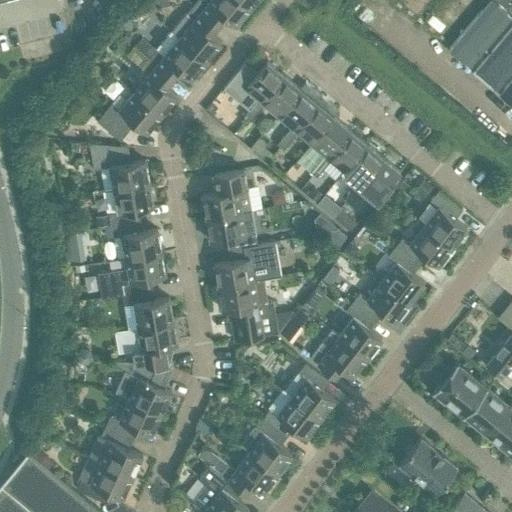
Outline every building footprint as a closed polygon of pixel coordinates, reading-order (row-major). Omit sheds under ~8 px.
[(250,6),(243,0),(207,0),(208,0),(207,0),(195,0),(193,3),(216,23),(224,14),(235,24),(250,6)] [(402,0),(397,7),(419,25),(439,0),(402,0)] [(445,0),(422,28),(444,46),(482,0),(445,0)] [(492,0),(487,0),(446,48),(468,67),(511,15),(492,0)] [(511,3),(511,0),(497,0),(508,9),(511,3)] [(221,41),(209,31),(216,23),(193,3),(185,12),(193,18),(178,36),(206,59),(221,41)] [(511,22),(471,70),(493,88),(511,65),(511,22)] [(206,59),(178,36),(163,54),(156,48),(148,57),(167,74),(175,65),(191,77),(206,59)] [(176,95),(161,82),(167,74),(148,57),(141,66),(148,72),(133,90),(161,113),(176,95)] [(246,117),(283,72),(266,58),(244,85),(232,75),(224,85),(249,107),(243,114),(246,117)] [(277,114),(300,87),(283,72),(246,117),(250,119),(264,103),(277,114)] [(511,77),(498,94),(511,105),(511,77)] [(280,145),(322,95),(305,81),(300,87),(277,114),(290,126),(276,142),(280,145)] [(161,113),(133,90),(119,107),(111,101),(96,119),(116,136),(131,118),(146,131),(161,113)] [(333,114),(338,108),(322,95),(280,145),(283,147),(297,131),(310,142),(333,114)] [(349,128),(333,114),(310,142),(323,154),(317,161),(310,170),(312,172),(349,128)] [(343,170),(366,142),(349,128),(312,172),(316,175),(330,158),(343,170)] [(346,200),(383,156),(366,142),(343,170),(357,181),(343,197),(346,200)] [(149,182),(145,161),(145,158),(125,161),(123,150),(98,155),(100,166),(109,165),(113,188),(149,182)] [(377,198),(400,170),(383,156),(346,200),(349,203),(363,186),(377,198)] [(216,190),(202,193),(206,216),(251,208),(243,167),(213,172),(216,190)] [(153,204),(149,182),(113,188),(117,210),(108,212),(110,223),(135,219),(133,208),(153,204)] [(466,226),(450,214),(457,205),(437,189),(430,199),(438,205),(423,223),(452,245),(466,226)] [(251,208),(206,216),(210,239),(229,236),(231,247),(257,243),(251,208)] [(161,250),(157,227),(137,230),(135,219),(110,223),(112,235),(121,233),(125,256),(161,250)] [(438,264),(452,245),(423,223),(409,241),(402,235),(395,245),(415,260),(422,252),(438,264)] [(65,232),(69,261),(82,259),(78,230),(65,232)] [(233,258),(214,262),(218,285),(263,277),(281,273),(275,239),(257,243),(231,247),(233,258)] [(409,300),(424,282),(408,269),(415,260),(395,245),(387,254),(395,260),(381,278),(409,300)] [(165,273),(161,250),(125,256),(129,279),(120,280),(122,293),(147,288),(145,277),(165,273)] [(263,277),(218,285),(222,308),(230,307),(235,339),(278,332),(274,310),(271,293),(265,294),(263,277)] [(395,319),(409,300),(381,278),(367,296),(359,291),(352,300),(372,315),(379,306),(395,319)] [(173,318),(169,295),(149,299),(147,288),(122,293),(124,304),(133,302),(137,325),(173,318)] [(367,355),(381,337),(365,324),(372,315),(352,300),(345,309),(353,315),(338,333),(367,355)] [(293,312),(289,310),(274,310),(279,330),(293,312)] [(177,342),(173,318),(137,325),(141,347),(132,349),(134,361),(168,365),(165,344),(177,342)] [(511,329),(485,363),(498,374),(496,376),(507,385),(511,379),(511,329)] [(367,355),(338,333),(324,351),(317,346),(309,355),(334,374),(341,365),(353,374),(367,355)] [(171,390),(160,385),(168,365),(134,361),(129,371),(138,375),(129,393),(162,408),(171,390)] [(320,416),(334,398),(318,385),(325,376),(305,361),(284,388),(320,416)] [(511,399),(509,404),(456,361),(433,389),(437,392),(437,396),(444,401),(447,401),(511,454),(511,399)] [(320,416),(284,388),(284,389),(282,387),(268,406),(269,407),(262,416),(283,431),(286,434),(293,426),(305,435),(320,416)] [(133,424),(151,432),(162,408),(129,393),(118,417),(110,413),(105,423),(129,434),(133,424)] [(277,471),(291,453),(276,441),(283,431),(262,416),(255,425),(263,431),(249,449),(277,471)] [(105,423),(100,434),(98,433),(89,454),(132,474),(142,453),(124,445),(129,434),(105,423)] [(457,466),(420,436),(414,443),(410,444),(404,450),(405,454),(398,462),(435,492),(457,466)] [(263,490),(277,471),(249,449),(235,468),(227,462),(220,471),(240,487),(244,490),(251,481),(263,490)] [(1,483),(0,484),(0,511),(100,511),(30,453),(27,451),(26,452),(27,452),(1,483)] [(122,496),(132,474),(89,454),(79,476),(81,477),(76,487),(99,498),(104,488),(122,496)] [(214,511),(245,511),(249,508),(233,496),(240,487),(220,471),(209,463),(199,475),(206,480),(191,499),(204,509),(207,506),(214,511)] [(420,511),(398,511),(371,489),(352,511),(423,511),(421,510),(420,511)] [(476,511),(482,506),(463,491),(445,511),(476,511)]
